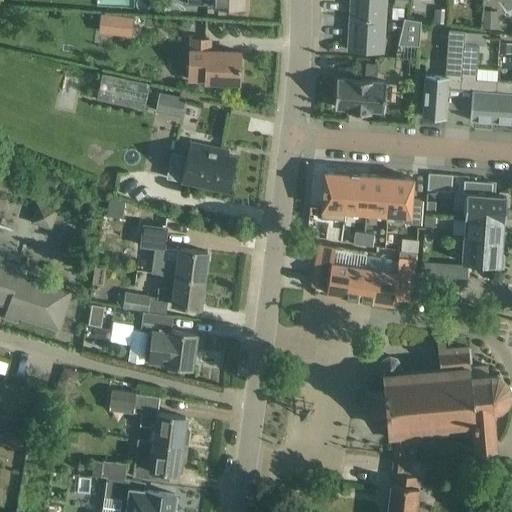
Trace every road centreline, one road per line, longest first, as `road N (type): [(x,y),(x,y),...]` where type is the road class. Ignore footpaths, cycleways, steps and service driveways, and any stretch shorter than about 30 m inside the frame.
road 1 (unclassified): [(253,405),(289,134)]
road 2 (residential): [(253,405),(0,339)]
road 3 (residential): [(289,134),(511,149)]
road 4 (unclassified): [(289,134),(302,0)]
